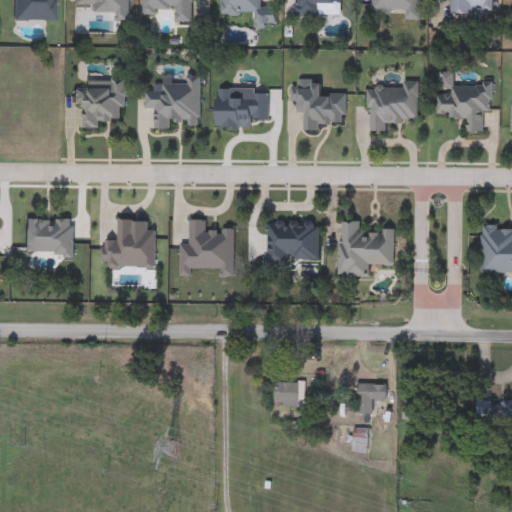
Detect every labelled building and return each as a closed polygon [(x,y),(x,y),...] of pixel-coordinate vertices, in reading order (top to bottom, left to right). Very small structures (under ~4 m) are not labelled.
[(341,0),(341,5),(319,5),(319,17),(297,17),(297,0),(341,0)] [(405,12),(371,12),(370,0),(420,0),(420,21),(405,21),(405,12)] [(451,15),(451,0),(493,0),(493,15),(451,15)] [(200,77),(200,128),(186,128),(186,123),(171,123),(171,131),(155,131),(155,110),(145,110),(145,92),(163,92),(163,85),(185,85),(185,77),(200,77)] [(99,123),(99,129),(83,130),(83,108),(74,108),(74,89),(88,89),(88,79),(126,79),(126,109),(121,109),(121,123),(99,123)] [(418,123),(386,123),(386,133),(369,133),(369,88),(403,88),(403,82),(419,82),(418,123)] [(319,125),(319,133),(303,133),(303,114),(295,114),(295,83),(320,83),(320,96),(346,96),(346,125),(319,125)] [(483,134),(468,134),(468,118),(437,118),(437,95),(452,94),(451,85),(492,84),(492,111),(482,111),(483,134)] [(340,222),(361,222),(361,230),(395,231),(394,265),(370,265),(369,277),(339,276),(340,222)] [(511,274),(482,274),(482,228),(511,228),(511,274)] [(275,406),(275,383),(305,383),(305,406),(275,406)] [(358,414),(358,384),(387,384),(387,400),(372,400),(372,414),(358,414)] [(476,400),(511,400),(511,424),(476,424),(476,400)]
